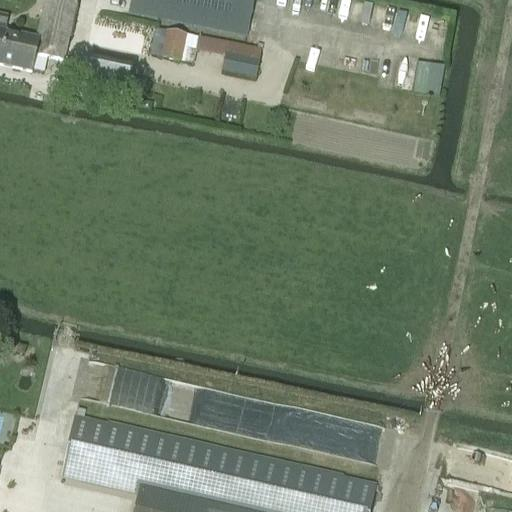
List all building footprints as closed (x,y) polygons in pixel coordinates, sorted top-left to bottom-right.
[(78,7),(46,0),(38,40),(4,33),(7,18),(0,16),(0,67),(31,75),(35,59),(42,59),(62,64),(68,39),(71,39),(78,7)] [(247,39),(254,0),(130,0),(128,15),(247,39)] [(152,59),(192,67),(197,40),(157,32),(152,59)] [(225,59),(223,73),(255,79),(258,64),(260,53),(228,46),(226,57),(225,59)] [(441,96),(443,65),(417,64),(415,94),(441,96)] [(75,104),(122,114),(130,78),(83,68),(75,104)] [(25,350),(18,348),(16,356),(23,358),(25,350)] [(200,390),(193,427),(379,464),(387,427),(200,390)] [(136,511),(368,511),(374,488),(71,420),(58,479),(140,497),(136,511)]
